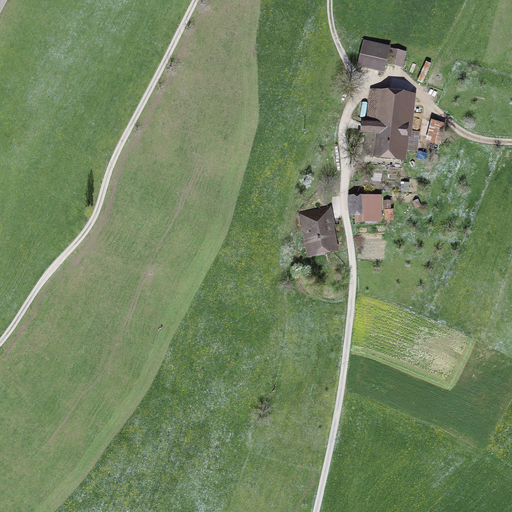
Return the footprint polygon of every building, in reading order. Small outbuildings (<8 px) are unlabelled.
[(387,48),(365,44),(360,63),(362,63),(382,68),(387,48)] [(386,64),(402,67),(405,53),(389,50),(386,64)] [(402,157),(407,96),(369,92),(366,124),(361,123),(360,132),(363,132),(363,135),(367,135),(365,154),(402,157)] [(431,120),(425,142),(437,145),(443,123),(431,120)] [(352,198),(353,212),(365,212),(365,215),(376,214),(374,196),(352,198)] [(392,201),(384,201),(385,220),(393,220),(392,201)] [(312,252),(332,248),(326,220),(306,224),(312,252)]
